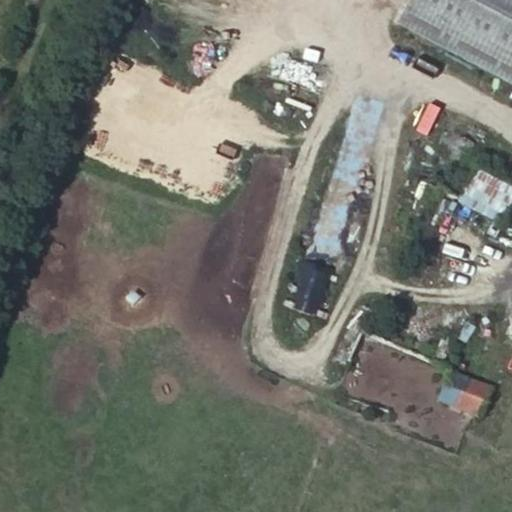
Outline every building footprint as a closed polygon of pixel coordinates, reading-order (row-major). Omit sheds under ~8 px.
[(511,95),(511,0),(421,0),(401,36),(511,95)] [(296,306),(323,313),(378,112),(351,104),(296,306)] [(510,235),(511,230),(511,191),(477,173),(459,209),(510,235)] [(443,414),(455,384),(354,343),(342,373),(443,414)] [(504,403),(455,384),(443,414),(491,433),(504,403)]
